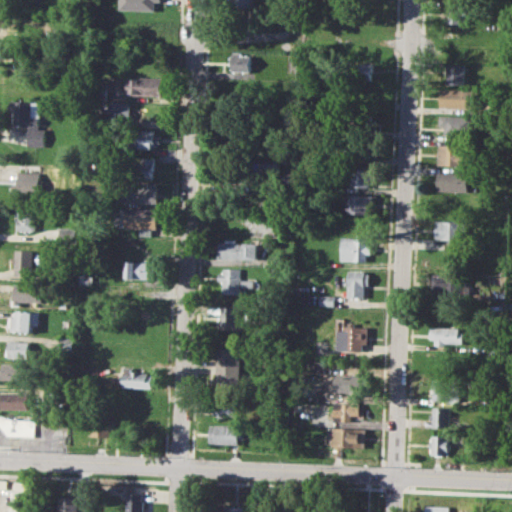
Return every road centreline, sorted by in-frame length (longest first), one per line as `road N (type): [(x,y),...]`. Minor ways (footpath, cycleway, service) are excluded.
road 1 (residential): [(0,460),(511,480)]
road 2 (residential): [(197,0),(178,511)]
road 3 (residential): [(412,0),(394,511)]
